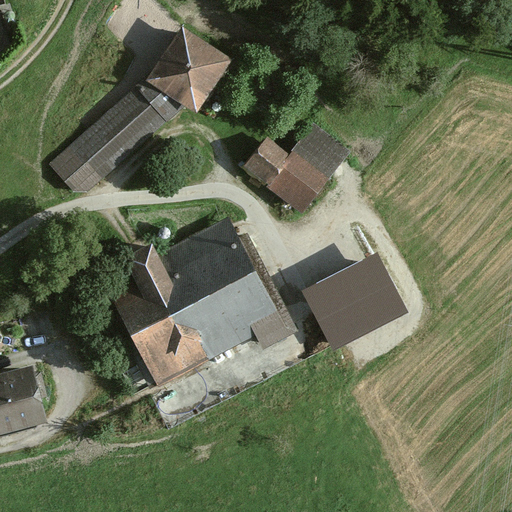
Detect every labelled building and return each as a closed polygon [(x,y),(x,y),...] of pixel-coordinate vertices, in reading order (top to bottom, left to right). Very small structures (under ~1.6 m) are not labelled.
[(217,63),(173,35),(142,84),(186,111),(217,63)] [(161,121),(134,90),(47,166),(75,197),(161,121)] [(258,142),(239,166),(297,213),(342,157),(308,129),(282,161),(258,142)] [(142,250),(91,278),(148,382),(247,328),(257,347),(286,331),(232,230),(154,272),(142,250)] [(0,426),(36,418),(23,366),(0,371),(0,426)]
